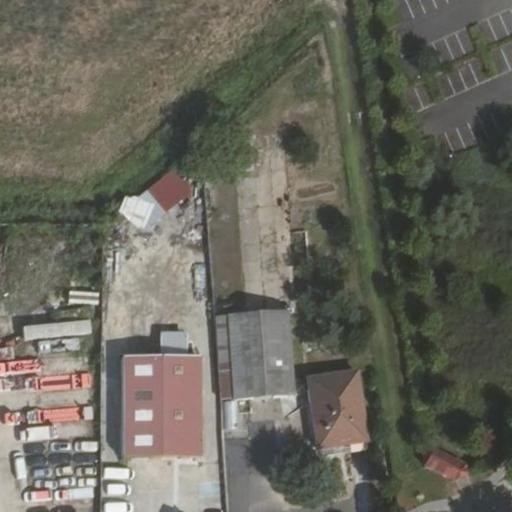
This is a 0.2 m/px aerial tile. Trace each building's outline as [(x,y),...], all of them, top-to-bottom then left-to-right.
[(175,173),(98,224),(114,249),(192,197),(175,173)] [(288,313),(215,319),(220,401),(293,396),(288,313)] [(200,355),(120,355),(120,456),(199,455),(200,355)] [(367,442),(357,371),(307,378),(317,449),(329,447),(367,442)] [(237,427),(236,404),(224,405),(225,428),(237,427)] [(367,442),(329,447),(330,455),(368,449),(367,442)] [(419,449),(422,466),(448,477),(464,470),(459,460),(429,448),(419,449)]
